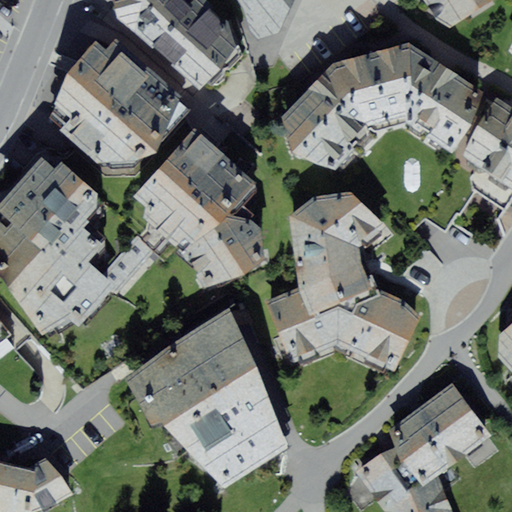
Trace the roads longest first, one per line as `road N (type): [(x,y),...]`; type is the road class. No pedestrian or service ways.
road 1 (residential): [(511,251),(486,311),(376,423),(310,470),(315,511)]
road 2 (residential): [(0,122),(49,0)]
